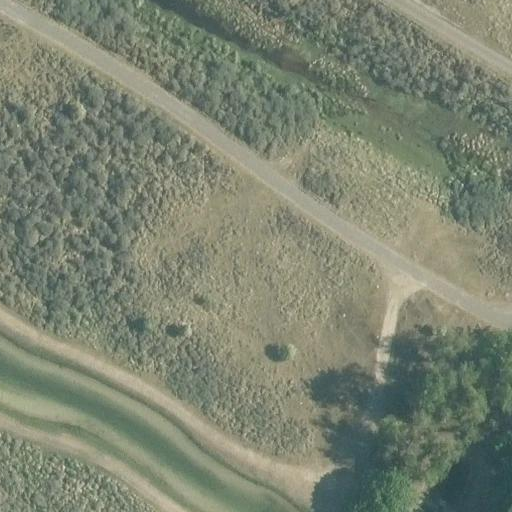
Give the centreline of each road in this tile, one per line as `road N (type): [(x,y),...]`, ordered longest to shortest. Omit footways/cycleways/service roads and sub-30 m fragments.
road 1 (track): [(511,325),(398,263),(175,108),(0,4)]
road 2 (track): [(396,0),(511,68)]
